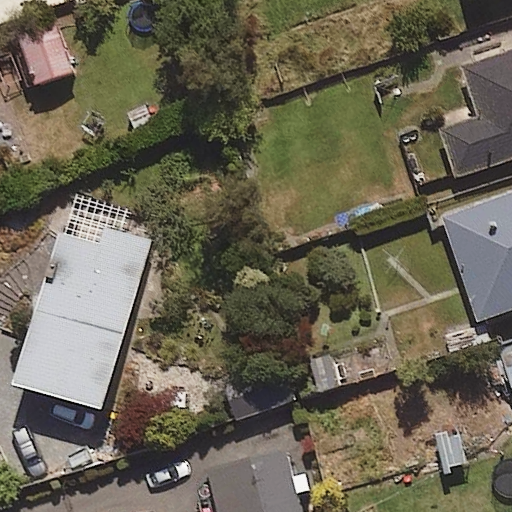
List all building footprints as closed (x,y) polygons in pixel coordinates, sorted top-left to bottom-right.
[(73,71),(52,20),(8,37),(29,89),(73,71)] [(511,54),(462,72),(478,118),(443,131),(459,175),(511,156),(511,54)] [(511,191),(436,217),(474,326),(511,312),(511,191)] [(101,244),(60,232),(18,386),(103,410),(150,238),(106,226),(101,244)] [(511,342),(490,351),(508,397),(511,395),(511,342)] [(276,350),(219,369),(237,423),(294,404),(276,350)] [(303,511),(282,419),(203,437),(220,511),(303,511)]
